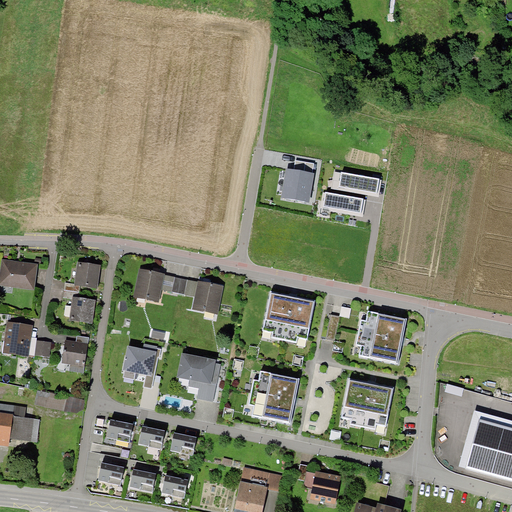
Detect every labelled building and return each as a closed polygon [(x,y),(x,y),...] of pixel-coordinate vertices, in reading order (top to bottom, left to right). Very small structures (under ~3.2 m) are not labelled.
[(313,163),(295,160),(293,169),(312,172),(313,163)] [(309,201),(314,172),(312,172),(293,169),(287,168),(282,197),(309,201)] [(321,187),(317,210),(363,218),(367,196),(377,198),(381,176),(338,168),(334,190),(321,187)] [(38,263),(2,259),(0,273),(0,285),(34,290),(38,263)] [(97,269),(77,266),(74,289),(66,288),(64,299),(71,300),(70,307),(65,306),(63,317),(68,318),(67,323),(91,326),(94,303),(79,301),(80,288),(94,290),(97,269)] [(225,286),(138,267),(131,298),(158,304),(161,290),(194,297),(190,312),(218,318),(225,286)] [(312,299),(271,292),(265,323),(275,325),(274,333),(295,337),(296,331),(306,332),(312,299)] [(405,317),(370,310),(368,320),(363,318),(358,341),(364,342),(362,352),(396,359),(405,317)] [(339,315),(330,314),(325,339),(334,340),(339,315)] [(30,329),(5,325),(0,356),(27,360),(28,356),(49,359),(51,345),(37,343),(37,340),(29,339),(30,329)] [(88,339),(76,337),(75,343),(65,342),(61,365),(70,366),(69,374),(83,376),(88,339)] [(221,359),(177,350),(172,377),(188,380),(187,386),(197,388),(195,398),(213,401),(221,359)] [(297,377),(261,370),(259,381),(255,380),(251,402),(256,403),(254,413),(288,419),(297,377)] [(391,387),(350,378),(343,413),(353,415),(352,421),(373,426),(375,419),(384,421),(391,387)] [(84,402),(18,387),(16,393),(29,397),(36,406),(64,413),(65,411),(68,411),(70,406),(81,409),(84,402)] [(29,409),(0,405),(0,446),(8,447),(8,440),(36,445),(40,422),(27,421),(29,409)] [(511,420),(474,410),(459,466),(511,480),(511,420)] [(134,425),(106,420),(102,439),(130,445),(134,425)] [(166,431),(137,426),(134,447),(162,452),(166,431)] [(198,438),(170,432),(166,453),(194,459),(198,438)] [(124,468),(97,464),(94,483),(120,488),(124,468)] [(312,467),(300,464),(297,480),(303,481),(302,487),(313,489),(310,501),(333,506),(340,477),(314,472),(314,474),(311,474),(312,467)] [(284,476),(243,467),(234,510),(245,511),(260,511),(265,490),(280,493),(284,476)] [(156,474),(130,470),(126,490),(152,495),(156,474)] [(189,480),(162,475),(159,494),(185,499),(189,480)]
